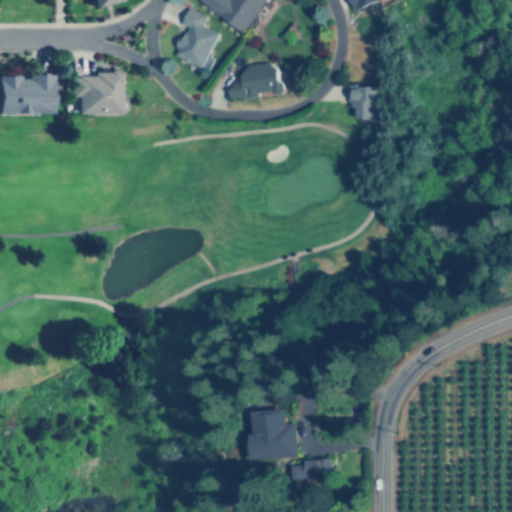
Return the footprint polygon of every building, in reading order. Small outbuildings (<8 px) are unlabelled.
[(198,0),(243,31),(264,0),(198,0)] [(350,0),(354,10),(380,0),(350,0)] [(218,31),(202,25),(206,15),(187,7),(181,23),(185,25),(173,56),(204,68),(218,31)] [(242,64),(243,80),(230,81),(231,97),(258,96),(257,92),(280,90),(279,62),(242,64)] [(77,113),(120,113),(120,72),(70,72),(70,95),(77,95),(77,113)] [(0,75),(0,112),(52,112),(52,73),(26,73),(26,75),(0,75)] [(383,85),(353,85),(352,97),(351,97),(350,106),(356,107),(356,119),(382,119),(383,85)] [(293,453),(244,457),(239,397),(277,394),(279,421),(291,420),(293,453)] [(292,464),(292,479),(332,478),(331,457),(303,458),(304,464),(292,464)]
